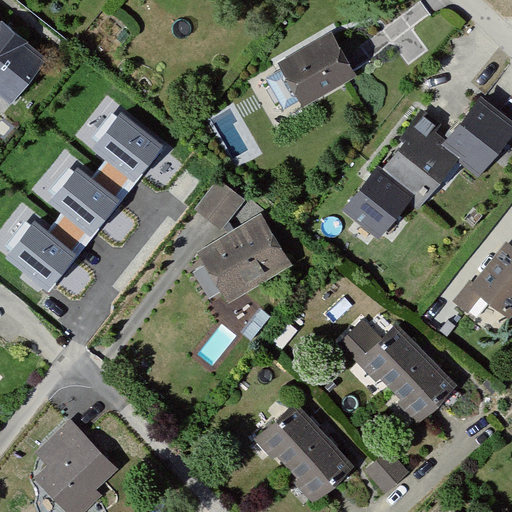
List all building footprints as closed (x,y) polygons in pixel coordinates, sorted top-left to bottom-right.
[(45,58),(0,21),(0,95),(8,103),(45,58)] [(334,28),(278,56),(302,104),(357,76),(334,28)] [(511,131),(511,118),(478,93),(444,137),(440,143),(458,157),(480,173),(511,131)] [(89,136),(138,177),(169,140),(120,99),(89,136)] [(413,192),(406,201),(418,209),(458,157),(440,143),(444,137),(419,118),(381,169),(413,192)] [(71,179),(29,149),(0,189),(0,203),(35,229),(71,179)] [(381,169),(376,165),(343,209),(379,236),(406,201),(413,192),(381,169)] [(222,176),(199,204),(223,224),(246,196),(222,176)] [(290,264),(258,212),(194,252),(226,304),(290,264)] [(511,312),(511,244),(505,240),(471,283),(510,315),(511,312)] [(453,382),(386,321),(352,359),(420,419),(453,382)] [(352,459),(288,398),(249,438),(313,499),(352,459)] [(80,511),(116,476),(63,422),(32,452),(44,464),(29,478),(62,511),(80,511)] [(390,445),(366,468),(387,490),(411,467),(390,445)]
